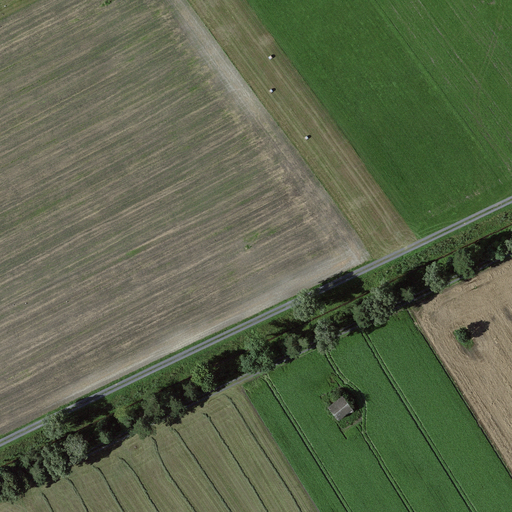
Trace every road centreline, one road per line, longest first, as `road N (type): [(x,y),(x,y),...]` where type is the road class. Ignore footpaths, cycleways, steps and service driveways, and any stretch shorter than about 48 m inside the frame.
road 1 (track): [(511,199),(0,444)]
road 2 (track): [(511,252),(0,494)]
